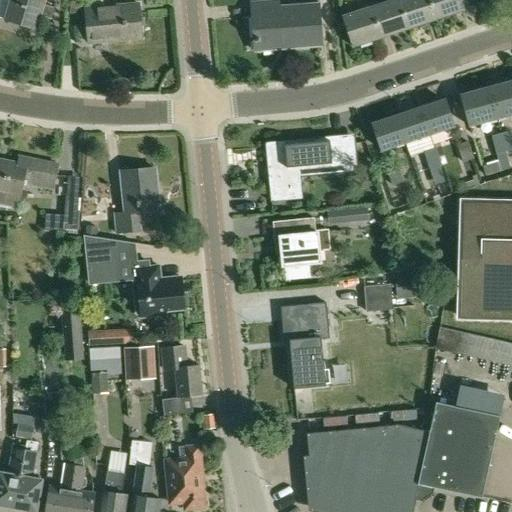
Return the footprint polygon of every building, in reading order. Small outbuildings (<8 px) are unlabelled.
[(0,0),(0,17),(37,28),(41,15),(51,18),(54,6),(44,3),(45,0),(0,0)] [(256,50),(323,45),(321,10),(282,13),(281,0),(252,2),(256,50)] [(400,0),(390,0),(372,6),(382,37),(409,28),(400,0)] [(430,0),(400,0),(409,28),(437,19),(430,0)] [(461,0),(430,0),(437,19),(465,10),(461,0)] [(90,42),(143,37),(140,3),(86,9),(90,42)] [(354,46),(382,37),(372,6),(344,15),(354,46)] [(511,80),(490,87),(498,118),(511,114),(511,80)] [(470,126),(498,118),(490,87),(462,94),(470,126)] [(446,100),(423,108),(431,133),(455,125),(446,100)] [(423,108),(397,117),(406,141),(431,133),(423,108)] [(382,149),(406,141),(397,117),(374,125),(382,149)] [(511,129),(502,132),(507,151),(511,149),(511,129)] [(511,168),(507,151),(502,132),(492,134),(497,153),(499,161),(484,165),(487,175),(511,168)] [(332,174),(359,171),(356,138),(267,147),(272,202),(304,199),(301,165),(331,162),(332,174)] [(464,162),(475,158),(469,140),(458,144),(464,162)] [(436,147),(425,152),(430,169),(441,165),(443,165),(440,156),(436,147)] [(54,189),(59,164),(21,156),(19,164),(0,159),(0,202),(19,206),(24,183),(54,189)] [(387,168),(393,185),(404,181),(398,164),(387,168)] [(140,212),(160,210),(156,167),(123,170),(127,212),(116,213),(118,233),(142,231),(140,212)] [(67,195),(64,230),(78,231),(78,229),(80,212),(82,212),(83,197),(80,197),(80,196),(67,195)] [(511,203),(463,202),(460,316),(511,317),(511,203)] [(370,210),(327,213),(330,226),(329,226),(330,228),(372,222),(370,210)] [(320,250),(331,248),(329,231),(317,232),(315,217),(275,221),(277,244),(281,244),(284,266),(322,262),(320,250)] [(71,255),(85,254),(84,235),(70,236),(71,255)] [(115,281),(112,248),(86,251),(89,284),(115,281)] [(143,317),(168,314),(168,310),(186,309),(186,304),(189,304),(188,294),(185,294),(183,277),(162,279),(161,266),(150,267),(150,261),(133,263),(135,277),(139,276),(141,297),(137,298),(139,314),(143,313),(143,317)] [(395,274),(399,299),(428,294),(424,269),(395,274)] [(367,312),(394,309),(392,283),(365,286),(367,312)] [(321,338),(330,337),(326,302),(282,307),(286,342),(291,341),(296,388),(326,385),(321,338)] [(67,360),(85,359),(81,307),(62,308),(67,360)] [(511,365),(511,342),(441,327),(436,348),(511,365)] [(125,347),(126,379),(156,378),(155,345),(125,347)] [(108,373),(122,372),(121,346),(90,348),(92,370),(108,369),(108,373)] [(181,413),(180,397),(203,395),(200,364),(188,366),(186,346),(164,348),(166,369),(177,368),(179,397),(163,399),(164,415),(181,413)] [(315,505),(318,506),(346,511),(413,511),(417,498),(434,487),(483,498),(501,416),(437,401),(431,431),(399,424),(309,433),(311,457),(310,457),(315,505)] [(36,426),(33,426),(35,415),(14,412),(13,422),(19,423),(17,436),(33,439),(36,426)] [(207,429),(215,428),(213,414),(205,414),(207,429)] [(63,460),(74,458),(72,440),(73,439),(71,420),(59,422),(63,460)] [(14,442),(14,447),(9,473),(0,471),(0,504),(17,508),(28,449),(26,449),(26,445),(14,442)] [(203,487),(206,487),(202,445),(189,446),(191,458),(167,460),(171,503),(186,501),(187,508),(205,506),(203,487)] [(39,451),(28,449),(17,508),(37,511),(43,479),(34,478),(39,451)] [(117,469),(134,471),(136,453),(119,451),(117,469)] [(93,511),(96,492),(82,490),(86,467),(84,455),(75,456),(75,457),(77,466),(70,511),(93,511)] [(46,511),(70,511),(77,466),(75,457),(75,456),(76,465),(66,463),(62,487),(51,485),(46,511)] [(159,511),(161,498),(149,496),(153,466),(139,464),(132,511),(159,511)] [(126,511),(129,494),(122,494),(124,486),(126,473),(108,471),(102,511),(126,511)]
